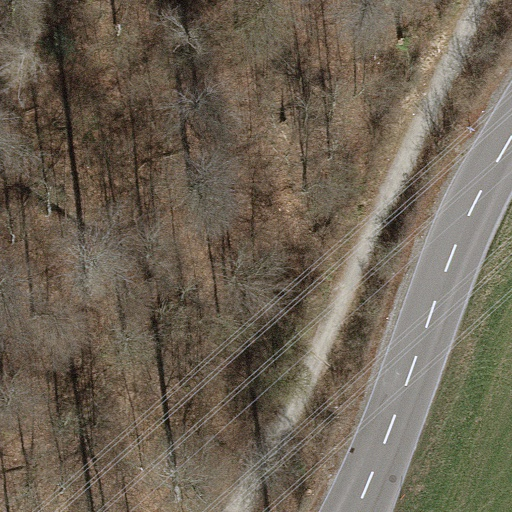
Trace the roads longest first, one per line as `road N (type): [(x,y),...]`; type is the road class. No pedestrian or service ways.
road 1 (track): [(479,0),(237,511)]
road 2 (tertiary): [(356,511),(447,264),(511,135)]
